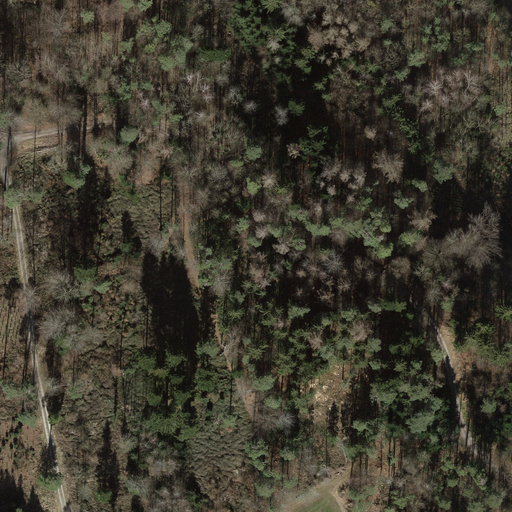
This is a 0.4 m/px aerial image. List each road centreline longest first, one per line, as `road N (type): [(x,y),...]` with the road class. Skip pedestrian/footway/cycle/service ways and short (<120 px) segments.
road 1 (track): [(511,484),(470,439),(444,344),(406,290),(269,211),(203,150),(173,132),(121,122),(4,145)]
road 2 (track): [(67,511),(0,138)]
